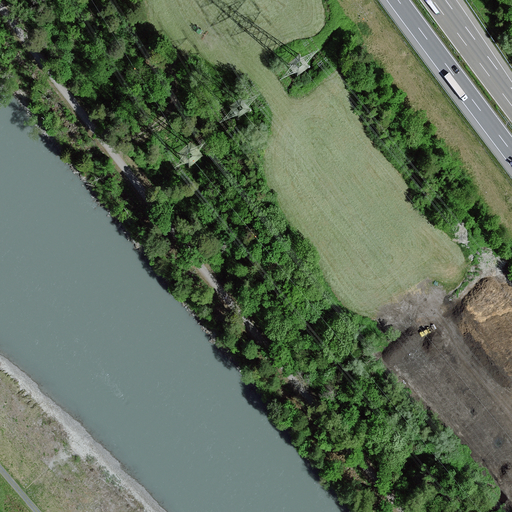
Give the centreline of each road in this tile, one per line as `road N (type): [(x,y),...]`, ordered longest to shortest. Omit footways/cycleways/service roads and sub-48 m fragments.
road 1 (track): [(0,6),(403,511)]
road 2 (motorway): [(399,0),(511,152)]
